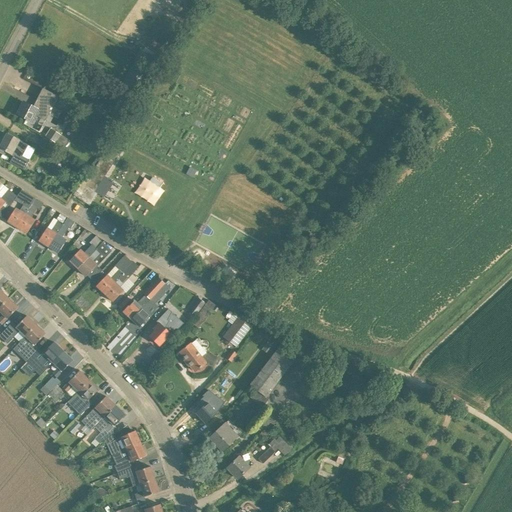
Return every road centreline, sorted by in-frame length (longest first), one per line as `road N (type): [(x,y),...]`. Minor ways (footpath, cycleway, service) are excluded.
road 1 (unclassified): [(511,437),(409,379),(189,286),(0,170)]
road 2 (residential): [(189,511),(148,408),(0,253)]
